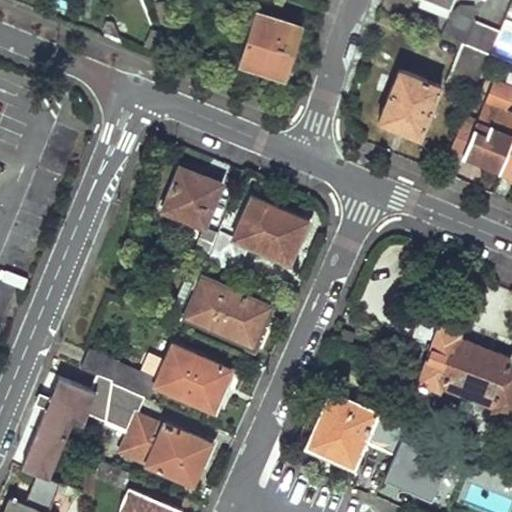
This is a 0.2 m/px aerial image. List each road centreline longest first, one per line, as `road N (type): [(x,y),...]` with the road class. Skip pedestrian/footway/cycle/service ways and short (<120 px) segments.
road 1 (residential): [(138,90),(0,417)]
road 2 (residential): [(373,184),(254,463),(272,511)]
road 3 (residential): [(138,90),(302,155)]
road 4 (residential): [(302,155),(353,0)]
road 5 (residential): [(373,184),(511,242)]
road 6 (residential): [(0,34),(138,90)]
